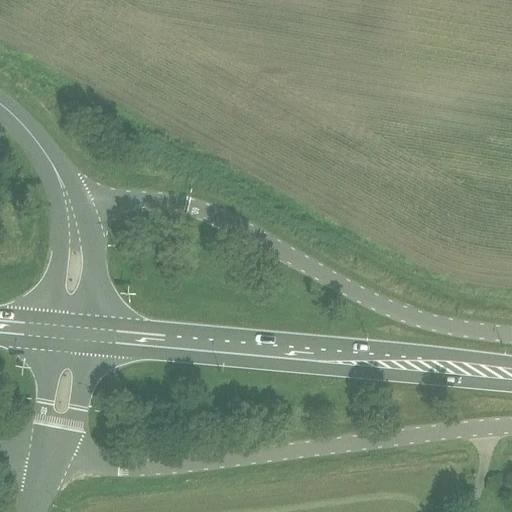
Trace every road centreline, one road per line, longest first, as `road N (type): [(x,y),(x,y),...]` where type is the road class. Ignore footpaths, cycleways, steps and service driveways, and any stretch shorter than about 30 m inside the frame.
road 1 (unclassified): [(511,427),(140,472),(47,462)]
road 2 (unclassified): [(511,337),(462,331),(370,301),(196,211),(164,202),(75,203)]
road 3 (primary): [(511,375),(68,334)]
road 4 (tertiary): [(68,334),(75,203)]
road 5 (tertiary): [(47,462),(68,334)]
road 6 (tertiary): [(75,203),(33,138),(0,105)]
